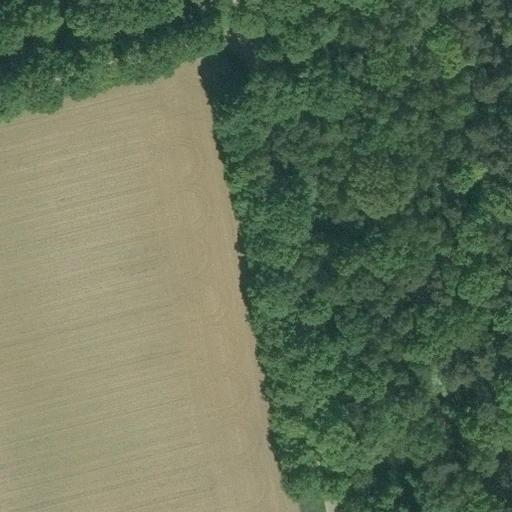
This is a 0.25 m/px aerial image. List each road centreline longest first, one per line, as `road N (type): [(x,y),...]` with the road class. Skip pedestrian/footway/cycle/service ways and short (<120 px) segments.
road 1 (residential): [(338,511),(243,0)]
road 2 (track): [(251,35),(0,97)]
